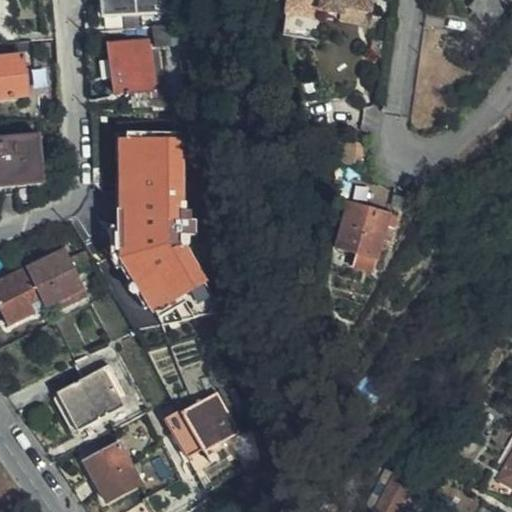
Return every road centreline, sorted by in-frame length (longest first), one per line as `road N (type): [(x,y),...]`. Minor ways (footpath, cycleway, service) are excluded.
road 1 (residential): [(409,0),(392,120),(406,154),(441,152),(511,78)]
road 2 (residential): [(0,226),(72,189),(81,148),(69,0)]
